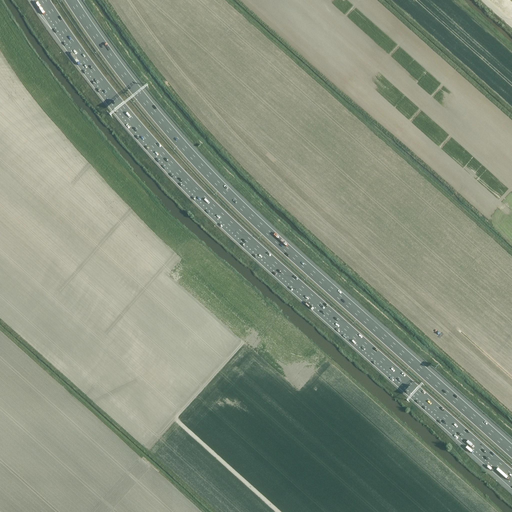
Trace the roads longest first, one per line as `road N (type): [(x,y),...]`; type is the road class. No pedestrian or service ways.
road 1 (motorway): [(44,0),(178,172),(511,476)]
road 2 (motorway): [(511,451),(223,189),(158,118),(71,0)]
